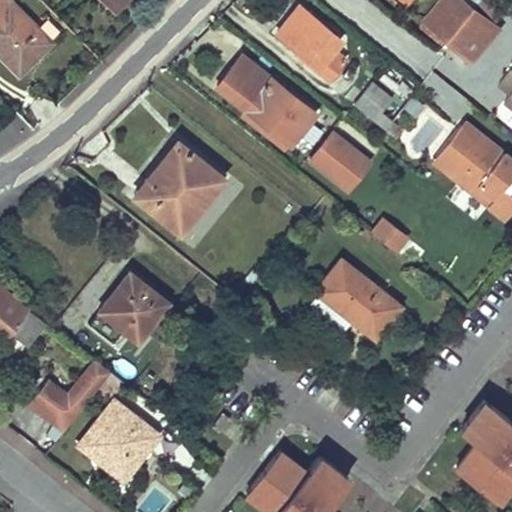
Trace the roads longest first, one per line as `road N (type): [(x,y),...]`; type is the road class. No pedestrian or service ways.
road 1 (residential): [(193,511),(290,395),(389,474),(511,321)]
road 2 (residential): [(0,177),(53,142),(195,0)]
